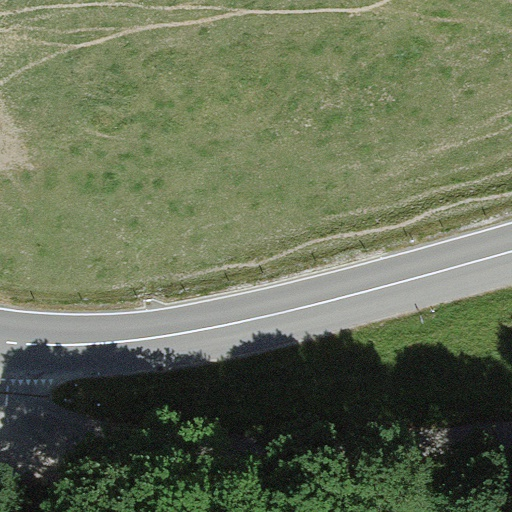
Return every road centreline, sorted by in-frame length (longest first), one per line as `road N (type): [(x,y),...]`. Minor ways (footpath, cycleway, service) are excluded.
road 1 (unclassified): [(0,388),(13,411),(112,444),(308,450),(511,438)]
road 2 (tertiary): [(0,338),(187,328),(511,246)]
